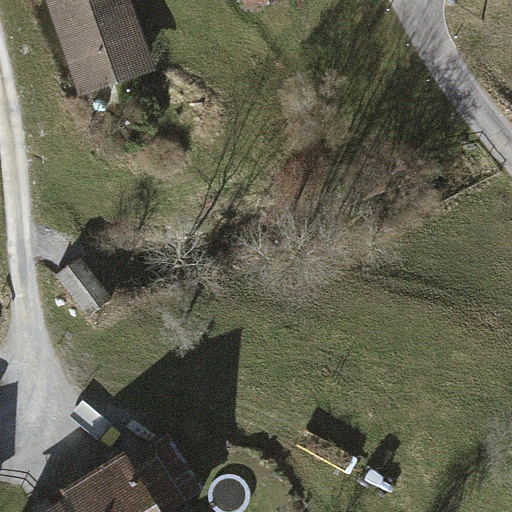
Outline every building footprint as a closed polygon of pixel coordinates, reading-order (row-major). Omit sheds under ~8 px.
[(132,0),(47,0),(81,98),(157,72),(132,0)] [(244,0),(248,11),(290,0),(244,0)] [(114,298),(81,256),(56,275),(89,318),(114,298)] [(171,434),(130,460),(162,511),(169,511),(205,489),(171,434)] [(65,498),(41,511),(162,511),(130,460),(125,452),(60,491),(65,498)]
